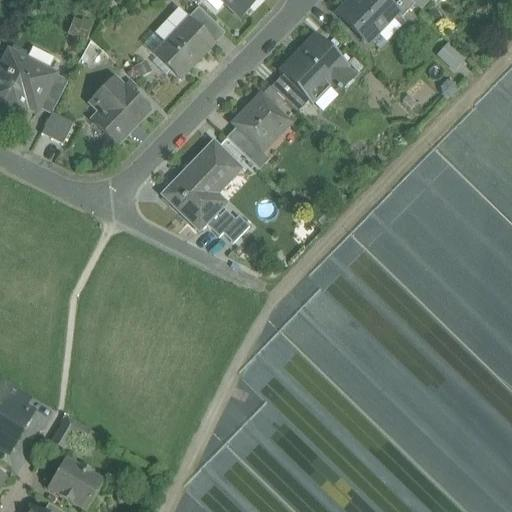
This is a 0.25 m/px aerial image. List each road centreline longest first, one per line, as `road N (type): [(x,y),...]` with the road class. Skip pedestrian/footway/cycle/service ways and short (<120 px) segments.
road 1 (track): [(279,295),(511,49)]
road 2 (residential): [(304,0),(104,207)]
road 3 (track): [(164,511),(279,295)]
road 4 (residential): [(104,207),(252,281)]
